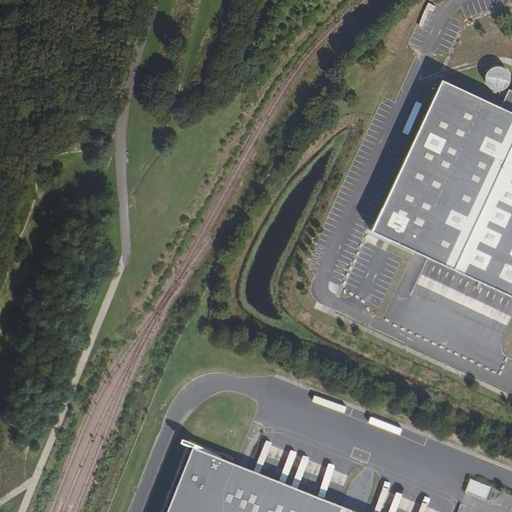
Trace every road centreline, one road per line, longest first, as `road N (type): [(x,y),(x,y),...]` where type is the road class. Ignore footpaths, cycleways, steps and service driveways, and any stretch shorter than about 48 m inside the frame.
road 1 (track): [(122,209),(172,119),(208,0)]
road 2 (track): [(119,153),(73,151),(36,168),(36,194),(0,280)]
